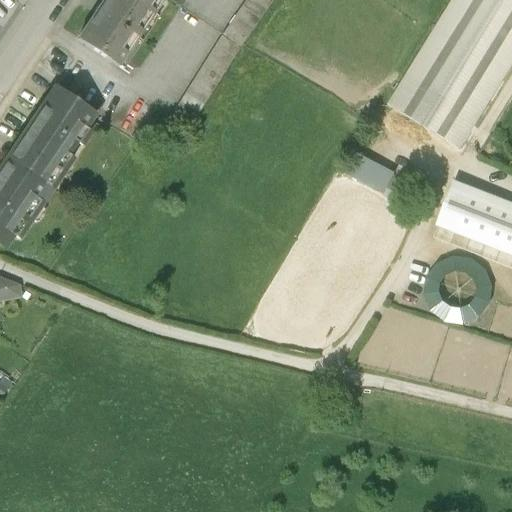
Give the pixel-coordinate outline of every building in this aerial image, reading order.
[(162,0),(104,0),(101,6),(100,5),(94,14),(95,15),(77,41),(117,68),(162,0)] [(245,0),(222,35),(240,48),(273,0),(245,0)] [(511,0),(453,0),(388,107),(460,151),(511,65),(511,0)] [(221,37),(173,113),(192,125),(240,49),(221,37)] [(93,116),(54,91),(38,116),(36,115),(30,124),(31,125),(8,159),(47,185),(93,116)] [(356,155),(342,180),(382,197),(393,170),(356,155)] [(8,159),(0,172),(0,243),(6,247),(23,221),(29,224),(43,203),(38,199),(47,185),(8,159)] [(474,203),(450,193),(437,224),(462,234),(474,203)] [(511,218),(511,217),(474,203),(462,234),(500,249),(511,218)] [(511,218),(500,249),(511,253),(511,218)] [(425,316),(484,325),(493,264),(434,255),(425,316)] [(0,298),(21,298),(20,277),(0,277),(0,298)]
